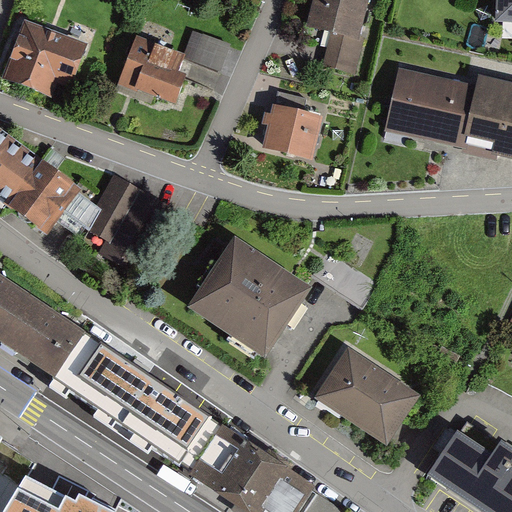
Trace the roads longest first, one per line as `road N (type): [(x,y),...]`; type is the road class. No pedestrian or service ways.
road 1 (residential): [(391,511),(0,243)]
road 2 (residential): [(202,180),(325,207),(511,200)]
road 3 (primary): [(187,511),(0,387)]
road 4 (residential): [(0,106),(202,180)]
road 5 (residential): [(275,0),(202,180)]
